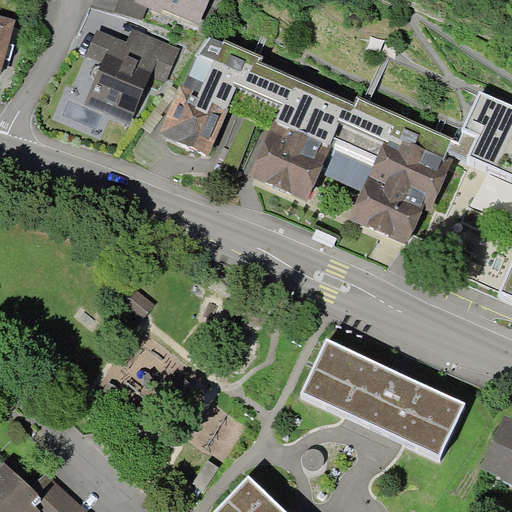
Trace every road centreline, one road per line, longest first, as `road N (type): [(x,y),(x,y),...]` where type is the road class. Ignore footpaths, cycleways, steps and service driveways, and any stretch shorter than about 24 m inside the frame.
road 1 (secondary): [(1,148),(120,191),(511,361)]
road 2 (residential): [(0,383),(136,511)]
road 3 (residential): [(1,148),(71,18),(70,0)]
road 4 (residential): [(336,511),(378,450),(345,432),(313,437)]
